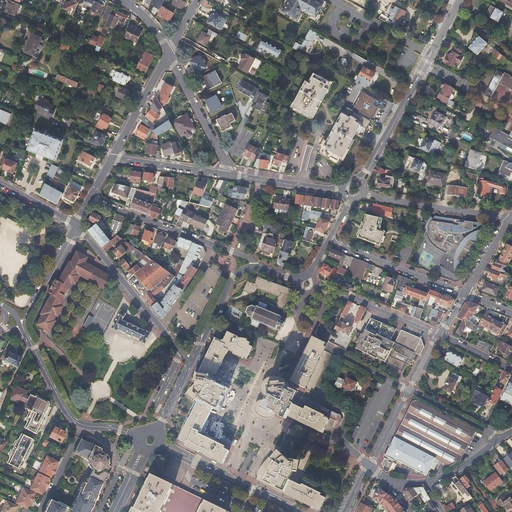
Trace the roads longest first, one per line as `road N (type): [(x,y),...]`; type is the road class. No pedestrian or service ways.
road 1 (residential): [(89,198),(266,268)]
road 2 (residential): [(189,366),(74,225)]
road 3 (residential): [(26,335),(75,421),(139,437)]
road 4 (residential): [(360,193),(511,218)]
road 5 (residential): [(464,293),(329,238)]
road 6 (residential): [(168,53),(231,175)]
road 7 (tertiary): [(189,366),(233,276),(266,268)]
road 8 (residential): [(316,287),(438,335)]
road 9 (residential): [(179,454),(296,511)]
road 10 (residential): [(74,225),(24,319),(26,335)]
road 11 (residential): [(231,175),(112,157)]
